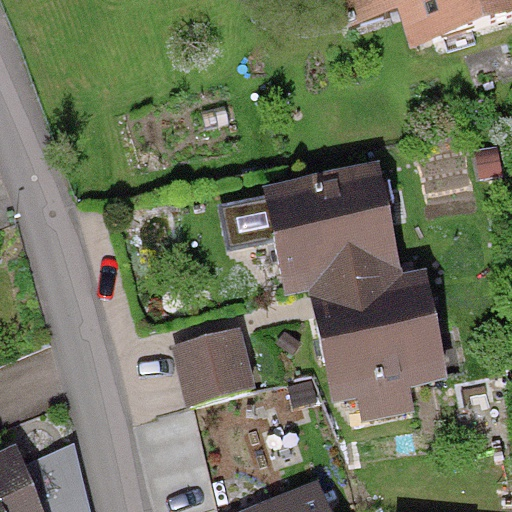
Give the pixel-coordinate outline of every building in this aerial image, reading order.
[(511,0),(333,0),(343,29),(400,11),(411,48),(511,14),(511,0)] [(503,174),(498,146),(476,150),(480,177),(503,174)] [(311,293),(402,273),(380,160),(264,184),(267,195),(219,204),(228,251),(276,242),(286,293),(308,289),(311,293)] [(425,268),(402,273),(311,293),(334,403),(356,398),(361,422),(415,410),(409,385),(448,377),(425,268)] [(242,328),(172,346),(188,406),(257,388),(242,328)] [(301,343),(286,331),(278,342),(294,353),(301,343)] [(311,380),(288,386),(294,407),(317,401),(311,380)] [(44,511),(16,443),(0,450),(0,511),(44,511)] [(90,511),(75,443),(32,463),(49,511),(90,511)] [(331,511),(318,481),(240,511),(331,511)]
